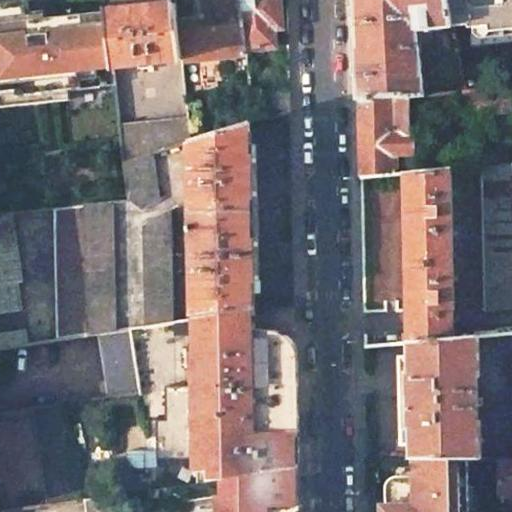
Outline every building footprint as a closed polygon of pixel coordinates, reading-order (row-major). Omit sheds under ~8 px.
[(0,98),(20,97),(22,107),(44,104),(43,94),(116,86),(114,68),(108,12),(32,20),(30,0),(0,3),(0,98)] [(356,0),(359,101),(400,92),(410,97),(425,95),(418,30),(453,27),(448,0),(356,0)] [(489,31),(511,29),(511,0),(448,0),(453,27),(466,25),(466,29),(488,27),(489,31)] [(141,8),(108,12),(114,68),(182,61),(178,21),(176,4),(141,8)] [(511,87),(464,91),(463,92),(465,116),(511,111),(511,87)] [(400,92),(359,101),(360,144),(361,178),(396,173),(395,153),(411,153),(413,151),(412,137),(411,135),(410,97),(400,92)] [(189,119),(121,126),(125,163),(153,154),(192,142),(189,119)] [(250,125),(192,142),(193,168),(190,168),(191,183),(193,183),(195,258),(192,258),(192,273),(195,273),(197,319),(222,316),(255,311),(253,262),(251,185),(250,125)] [(153,154),(125,163),(125,169),(126,172),(129,201),(142,211),(160,201),(153,154)] [(511,162),(485,165),(482,165),(486,311),(511,308),(511,162)] [(450,168),(409,172),(410,205),(412,299),(412,324),(413,330),(413,341),(454,338),(454,327),(450,168)] [(113,202),(84,205),(89,335),(98,334),(116,331),(113,202)] [(84,205),(56,208),(59,340),(89,335),(84,205)] [(172,210),(143,225),(146,327),(174,322),(172,210)] [(0,213),(0,314),(21,311),(17,283),(22,283),(11,213),(0,213)] [(222,331),(255,330),(255,311),(222,316),(222,331)] [(167,384),(168,418),(158,418),(159,457),(198,456),(198,483),(242,476),(283,470),(292,469),(298,468),(298,450),(288,451),(288,443),(293,439),(292,434),(297,433),(297,420),(296,377),(295,345),(289,345),(281,345),(281,331),(281,329),(255,330),(222,331),(222,316),(197,319),(196,319),(197,384),(167,384)] [(24,329),(0,332),(0,348),(26,345),(24,329)] [(116,331),(98,334),(108,397),(109,397),(140,393),(130,329),(116,331)] [(454,338),(413,341),(414,375),(405,374),(406,381),(407,426),(414,426),(415,459),(446,459),(471,459),(482,459),(481,420),(478,420),(477,378),(480,378),(479,335),(454,338)] [(66,404),(36,408),(50,505),(80,500),(66,404)] [(293,439),(288,443),(288,451),(298,450),(297,433),(292,434),(293,439)] [(471,511),(471,459),(446,459),(415,459),(415,475),(397,476),(395,476),(394,477),(392,478),(390,481),(390,482),(390,484),(389,484),(389,487),(390,487),(390,488),(389,504),(384,504),(384,511),(471,511)] [(511,459),(500,459),(500,496),(511,495),(511,459)] [(298,501),(298,476),(292,476),(292,469),(283,470),(284,507),(295,507),(298,507),(298,506),(298,501)] [(295,511),(295,507),(284,507),(283,470),(242,476),(242,491),(248,492),(248,505),(230,504),(230,511),(295,511)] [(242,491),(229,491),(230,504),(248,505),(248,492),(242,491)] [(85,499),(86,511),(117,511),(115,495),(85,499)]
